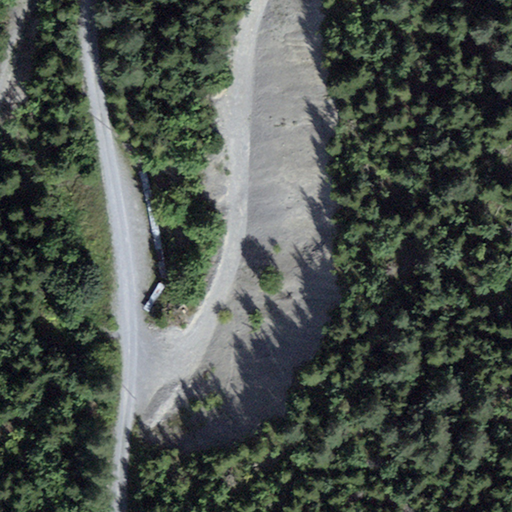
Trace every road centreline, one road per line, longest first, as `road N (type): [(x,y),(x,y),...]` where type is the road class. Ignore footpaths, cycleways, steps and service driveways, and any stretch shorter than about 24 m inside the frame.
road 1 (track): [(122,511),(127,271),(89,0)]
road 2 (track): [(128,369),(165,373),(201,348),(244,233),(239,84),(251,20),(263,0)]
